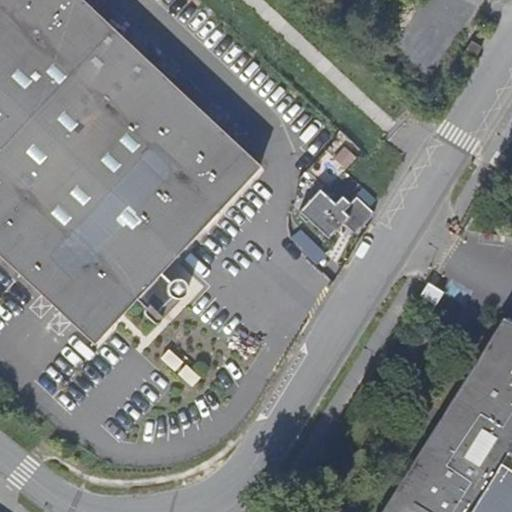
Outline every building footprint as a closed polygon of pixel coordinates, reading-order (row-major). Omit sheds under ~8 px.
[(0,0),(0,252),(94,341),(107,328),(136,299),(147,308),(146,311),(147,314),(151,318),(155,319),(158,318),(160,316),(160,313),(158,310),(171,297),(175,298),(180,298),(185,296),(188,293),(189,289),(188,285),(185,282),(183,280),(179,279),(176,279),(173,280),(171,282),(161,272),(179,253),(260,167),(81,0),(0,0)] [(466,53),(475,58),(482,47),(474,42),(466,53)] [(485,49),(482,47),(475,58),(478,60),(485,49)] [(368,210),(377,201),(364,190),(351,205),(343,198),(335,204),(321,191),(301,213),(330,239),(350,219),(362,230),(374,216),(368,210)] [(501,211),(508,200),(497,193),(491,205),(501,211)] [(445,294),(429,284),(420,297),(435,306),(437,307),(445,294)] [(511,511),(511,477),(497,468),(508,449),(511,442),(511,323),(504,319),(383,511),(511,511)] [(511,451),(508,449),(497,468),(511,477),(511,451)]
